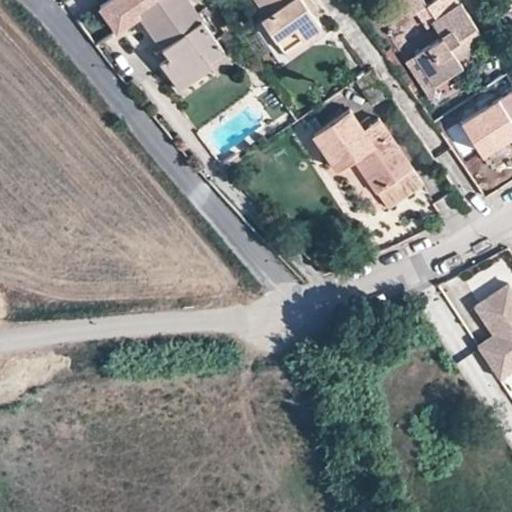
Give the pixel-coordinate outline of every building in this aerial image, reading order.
[(141,4),(147,0),(106,0),(99,5),(117,28),(139,13),(136,8),(141,4)] [(139,13),(161,45),(166,52),(159,57),(171,76),(181,69),(187,79),(209,64),(206,60),(199,49),(215,39),(188,0),(147,0),(141,4),(136,8),(139,13)] [(260,16),(285,54),(322,29),(310,10),(314,9),(308,0),(256,0),(265,13),(260,16)] [(412,52),(432,82),(461,63),(455,53),(481,36),(456,0),(429,0),(426,2),(424,0),(398,0),(408,15),(416,10),(426,23),(432,20),(441,33),(412,52)] [(199,49),(206,60),(221,51),(215,39),(199,49)] [(153,50),(159,57),(166,52),(161,45),(153,50)] [(402,58),(428,100),(468,74),(461,63),(432,82),(412,52),(402,58)] [(354,79),(370,104),(388,92),(371,68),(354,79)] [(171,76),(177,86),(187,79),(181,69),(171,76)] [(511,92),(460,125),(484,161),(511,143),(511,92)] [(313,132),(335,167),(352,156),(375,189),(382,184),(392,199),(420,181),(378,116),(362,126),(348,107),(313,132)] [(375,189),(385,204),(392,199),(382,184),(375,189)] [(511,284),(506,276),(473,298),(492,326),(498,336),(481,347),(497,371),(511,360),(511,284)] [(498,336),(492,326),(475,337),(481,347),(498,336)]
